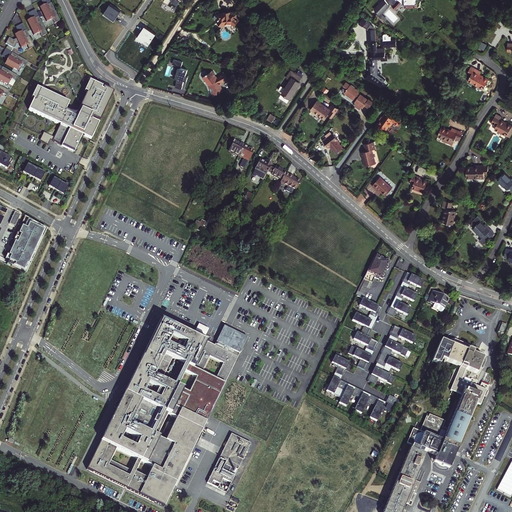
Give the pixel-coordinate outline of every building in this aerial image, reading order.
[(382,0),(374,9),(381,15),(392,4),(397,8),(402,2),(405,2),(409,5),(417,5),(417,0),(382,0)] [(43,6),(39,7),(46,22),(52,19),(54,23),(59,21),(51,3),(44,6),(43,6)] [(121,11),(110,4),(105,12),(116,19),(121,11)] [(28,13),(31,20),(38,16),(35,10),(28,13)] [(237,12),(220,13),(220,20),(218,22),(224,27),(226,24),(233,24),(235,26),(240,20),(237,18),(237,12)] [(31,19),(26,21),(33,35),(40,32),(42,36),(47,34),(38,16),(31,20),(31,19)] [(382,59),(384,59),(387,59),(387,55),(386,55),(385,46),(396,45),(396,38),(382,39),(383,47),(377,48),(377,41),(376,41),(375,28),(373,24),(363,18),(359,23),(367,29),(369,45),(371,45),(372,55),(369,56),(369,64),(375,64),(375,59),(381,58),(382,59)] [(22,24),(15,27),(19,34),(26,30),(22,24)] [(156,34),(145,26),(138,36),(150,43),(156,34)] [(34,47),(26,30),(19,34),(18,33),(14,35),(15,39),(13,40),(8,38),(5,44),(13,49),(16,44),(18,43),(20,48),(26,45),(28,49),(34,47)] [(230,37),(230,35),(230,34),(229,33),(228,32),(227,31),(226,31),(224,31),(223,32),(222,33),(222,35),(222,36),(223,38),(224,38),(224,39),(226,39),(227,39),(229,38),(230,37)] [(5,49),(1,56),(8,60),(12,53),(5,49)] [(28,62),(12,53),(8,60),(4,64),(17,71),(20,65),(25,67),(28,62)] [(177,74),(179,67),(181,68),(183,62),(181,61),(178,61),(174,59),(173,64),(177,65),(175,73),(177,74)] [(18,76),(2,67),(0,70),(0,80),(8,85),(11,79),(15,82),(18,76)] [(182,89),(185,80),(187,81),(188,77),(186,76),(188,70),(181,68),(179,67),(177,74),(176,78),(178,79),(175,87),(182,89)] [(468,81),(484,89),(489,79),(480,75),(482,72),(472,67),(468,74),(471,76),(468,81)] [(212,69),(203,76),(210,85),(214,96),(224,92),(221,85),(222,82),(230,78),(226,72),(218,76),(212,69)] [(283,93),(292,98),(301,83),(300,82),(303,77),(291,70),(287,78),(291,81),(283,93)] [(383,82),(369,72),(365,78),(380,88),(383,82)] [(102,87),(89,81),(84,91),(86,93),(76,113),(70,112),(65,110),(69,103),(40,89),(33,103),(32,102),(28,110),(57,124),(58,123),(60,124),(59,125),(54,138),(52,141),(74,151),(82,134),(91,139),(113,92),(103,87),(102,89),(101,89),(102,87)] [(10,91),(0,85),(0,98),(2,94),(7,97),(10,91)] [(362,106),(364,108),(365,107),(366,105),(370,108),(375,101),(371,98),(370,100),(359,92),(360,92),(351,85),(349,89),(348,88),(347,89),(348,90),(346,93),(355,99),(356,97),(358,99),(356,102),(359,104),(359,105),(360,107),(362,106)] [(33,98),(32,102),(33,103),(40,89),(36,87),(31,98),(33,98)] [(311,110),(325,120),(332,111),(318,101),(311,110)] [(384,116),(382,119),(381,118),(379,120),(380,121),(377,126),(380,129),(382,126),(384,127),(387,129),(390,126),(391,127),(394,122),(399,126),(404,120),(398,115),(399,114),(390,108),(389,110),(388,110),(384,116)] [(502,117),(497,114),(492,123),(497,126),(495,129),(507,136),(511,127),(511,125),(501,120),(502,117)] [(454,142),(459,131),(452,128),(452,130),(435,124),(432,131),(439,134),(438,136),(454,142)] [(43,133),(39,141),(47,145),(50,140),(51,136),(43,133)] [(341,144),(339,141),(339,140),(335,134),(328,139),(328,138),(324,141),(329,148),(331,147),(334,151),(335,151),(338,154),(344,150),(340,145),(341,144)] [(228,152),(238,157),(243,146),(233,141),(233,142),(232,142),(231,145),(228,152)] [(375,142),(365,144),(367,151),(362,153),(367,167),(377,164),(373,150),(377,149),(375,142)] [(247,148),(243,146),(238,157),(247,162),(253,151),(247,149),(247,148)] [(0,152),(0,165),(7,169),(12,159),(0,152)] [(266,174),(271,164),(266,162),(265,163),(261,161),(260,161),(259,161),(257,164),(258,165),(255,170),(255,171),(254,174),(254,176),(263,180),(266,174)] [(36,169),(27,164),(23,173),(31,178),(36,169)] [(271,164),(266,174),(270,176),(271,175),(281,180),(285,172),(271,164)] [(490,171),(490,166),(475,166),(475,167),(467,167),(467,178),(485,178),(485,174),(487,174),(487,171),(490,171)] [(40,182),(45,173),(36,169),(31,178),(40,182)] [(285,172),(281,180),(280,183),(287,186),(284,190),(293,195),(301,181),(293,177),(293,176),(285,172)] [(511,179),(511,180),(505,173),(498,180),(508,190),(510,188),(511,190),(511,179)] [(421,178),(413,175),(411,183),(414,184),(413,188),(424,192),(428,182),(421,179),(421,178)] [(394,187),(381,177),(373,186),(379,191),(380,189),(384,192),(387,195),(394,187)] [(61,182),(53,178),(49,187),(55,191),(61,182)] [(63,195),(68,186),(61,182),(55,191),(63,195)] [(253,195),(247,192),(244,199),(249,202),(253,195)] [(453,202),(444,201),(443,208),(446,209),(443,222),(454,224),(457,211),(451,210),(453,202)] [(200,231),(205,222),(201,220),(200,223),(196,221),(192,227),(200,231)] [(6,267),(26,275),(46,230),(27,221),(24,227),(21,226),(18,234),(17,233),(13,241),(14,242),(8,255),(11,256),(6,267)] [(474,228),(483,238),(485,236),(489,239),(495,234),(488,227),(487,228),(481,221),(474,228)] [(385,276),(384,274),(382,273),(384,269),(386,270),(388,269),(389,267),(388,265),(385,264),(387,261),(375,255),(355,294),(363,298),(374,278),(377,280),(378,278),(381,279),(382,279),(383,278),(385,276)] [(407,272),(402,281),(409,285),(413,275),(407,272)] [(413,275),(410,282),(420,288),(424,280),(413,275)] [(400,286),(395,295),(402,298),(403,296),(407,289),(400,286)] [(407,289),(403,296),(414,301),(417,294),(407,289)] [(448,299),(433,291),(428,302),(431,304),(432,302),(434,303),(432,307),(442,312),(448,299)] [(361,297),(357,304),(371,311),(375,304),(361,297)] [(393,299),(390,306),(407,315),(411,308),(400,303),(393,299)] [(370,311),(369,314),(377,318),(382,308),(376,305),(375,304),(371,311),(370,311)] [(390,306),(387,313),(393,316),(396,310),(390,306)] [(362,316),(359,323),(371,329),(375,322),(367,318),(362,316)] [(185,332),(160,319),(139,361),(136,360),(135,362),(134,364),(137,365),(118,403),(115,402),(113,406),(111,410),(114,411),(85,470),(162,508),(247,338),(223,326),(214,346),(208,343),(209,341),(186,330),(185,332)] [(502,322),(498,331),(503,333),(507,324),(502,322)] [(188,327),(186,330),(209,341),(210,338),(205,335),(208,329),(204,327),(198,324),(195,330),(188,327)] [(364,325),(360,333),(368,337),(371,329),(364,325)] [(394,326),(390,335),(397,338),(398,336),(402,329),(394,326)] [(402,329),(398,336),(412,343),(416,336),(402,329)] [(357,331),(353,339),(367,345),(371,338),(357,331)] [(378,342),(371,338),(367,345),(366,348),(373,351),(378,342)] [(480,404),(486,390),(461,379),(465,369),(476,373),(483,357),(476,354),(472,353),(475,347),(454,338),(452,344),(449,351),(442,348),(445,341),(440,339),(433,359),(432,361),(439,364),(441,359),(460,366),(450,390),(461,394),(459,400),(455,399),(443,426),(439,424),(441,418),(425,411),(424,414),(422,414),(416,428),(412,427),(406,442),(412,444),(410,448),(409,448),(382,511),(401,511),(405,503),(408,504),(412,493),(416,494),(420,482),(414,480),(425,454),(421,453),(418,452),(423,439),(426,441),(423,449),(436,454),(433,462),(448,468),(476,402),(480,404)] [(388,339),(384,346),(392,350),(400,354),(404,347),(388,339)] [(452,344),(445,341),(442,348),(449,351),(452,344)] [(351,346),(348,353),(368,363),(371,356),(364,352),(351,346)] [(384,346),(381,353),(388,357),(392,350),(384,346)] [(381,353),(376,363),(384,366),(385,364),(388,357),(381,353)] [(335,355),(331,362),(338,365),(345,369),(349,362),(348,361),(335,355)] [(388,357),(385,364),(399,371),(402,364),(388,357)] [(360,359),(357,366),(365,370),(368,363),(360,359)] [(338,365),(335,372),(342,376),(345,369),(338,365)] [(374,367),(371,374),(378,378),(391,384),(395,377),(382,370),(374,367)] [(371,374),(367,381),(375,385),(378,378),(371,374)] [(337,386),(340,380),(333,376),(326,390),(341,397),(345,390),(337,386)] [(340,380),(337,386),(345,390),(348,383),(340,380)] [(341,397),(339,402),(346,406),(352,394),(349,392),(352,385),(348,383),(345,390),(341,397)] [(352,385),(349,392),(360,398),(363,391),(352,385)] [(354,410),(361,413),(367,401),(364,400),(367,393),(363,391),(360,398),(354,410)] [(367,393),(364,400),(367,401),(375,405),(378,398),(367,393)] [(389,395),(386,402),(393,405),(396,399),(389,395)] [(378,398),(369,417),(377,421),(386,402),(378,398)] [(249,445),(229,435),(205,484),(209,486),(211,482),(218,485),(220,479),(229,484),(232,477),(220,471),(223,466),(235,472),(249,445)] [(418,452),(421,453),(423,449),(426,441),(423,439),(418,452)]
